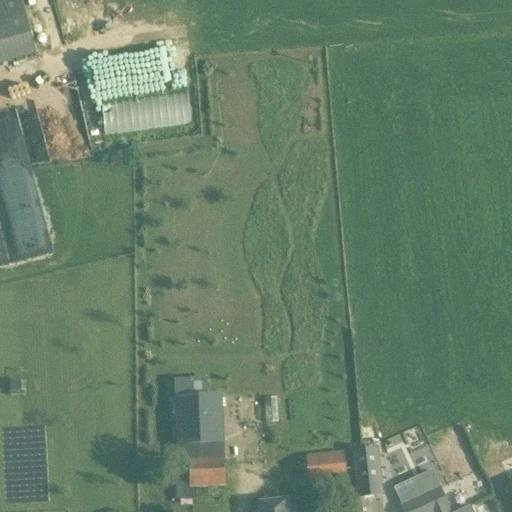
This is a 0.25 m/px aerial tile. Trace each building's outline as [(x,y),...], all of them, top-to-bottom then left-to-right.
[(29,24),(22,0),(0,0),(0,65),(38,55),(29,24)] [(22,0),(29,24),(38,55),(64,48),(65,52),(75,50),(127,35),(117,0),(22,0)] [(186,93),(99,103),(103,134),(190,124),(186,93)] [(178,464),(188,463),(190,489),(224,488),(225,460),(224,460),(224,445),(221,395),(174,397),(177,445),(178,464)] [(381,496),(376,451),(351,453),(357,499),(381,496)] [(343,455),(306,459),(309,488),(322,487),(346,485),(343,455)] [(449,511),(449,509),(450,509),(440,489),(438,489),(430,472),(392,490),(394,495),(400,507),(399,508),(401,511),(449,511)] [(511,479),(500,485),(511,509),(511,479)] [(295,511),(296,508),(289,509),(288,501),(257,505),(257,511),(295,511)]
